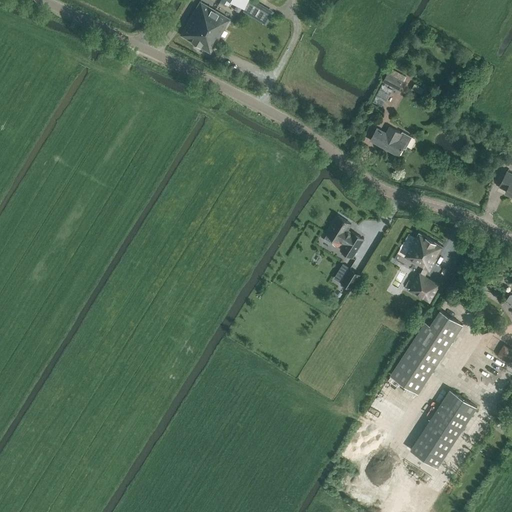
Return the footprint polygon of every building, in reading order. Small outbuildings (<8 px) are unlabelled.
[(244,9),(249,0),(220,0),(220,1),(229,5),(231,2),(244,9)] [(210,52),(229,19),(200,1),(180,34),(210,52)] [(384,81),(399,89),(406,77),(390,69),(384,81)] [(406,149),(407,146),(413,149),(418,139),(402,131),(401,133),(390,127),(386,133),(377,128),(370,140),(399,155),(403,147),(406,149)] [(511,195),(511,173),(507,171),(499,187),(507,190),(506,192),(511,195)] [(353,231),(352,233),(347,230),(352,223),(339,215),(327,234),(328,234),(326,238),(326,240),(330,243),(333,242),(335,239),(340,242),(340,241),(344,244),(341,250),(353,257),(364,239),(353,231)] [(439,284),(424,276),(428,269),(429,269),(437,257),(444,246),(419,232),(418,234),(419,234),(406,256),(424,266),(420,273),(411,289),(430,300),(439,284)] [(352,288),(361,274),(351,268),(342,282),(352,288)] [(461,285),(468,274),(463,271),(456,282),(461,285)] [(324,285),(335,290),(337,284),(327,279),(324,285)] [(474,311),(482,299),(462,286),(454,299),(474,311)] [(426,321),(391,375),(419,393),(465,324),(442,309),(432,325),(426,321)] [(498,350),(510,358),(511,355),(511,342),(506,338),(498,350)] [(375,400),(399,415),(405,405),(381,390),(375,400)] [(478,407),(451,390),(412,451),(439,468),(478,407)]
